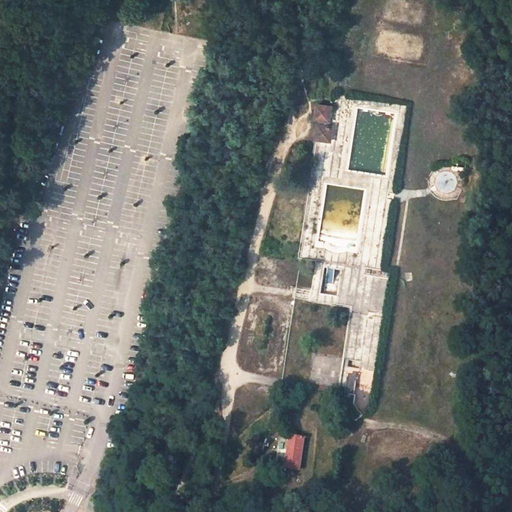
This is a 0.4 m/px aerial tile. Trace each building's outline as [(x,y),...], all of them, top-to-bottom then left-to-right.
[(331,121),(331,102),(312,102),(312,121),(331,121)] [(312,139),(330,141),(333,123),(314,121),(312,139)] [(356,305),(348,361),(378,364),(391,272),(378,270),(347,265),(342,303),(356,305)] [(348,379),(344,410),(348,410),(354,422),(361,418),(354,407),(354,403),(357,404),(358,395),(356,395),(358,381),(348,379)] [(286,467),(299,469),(303,436),(290,434),(286,467)]
